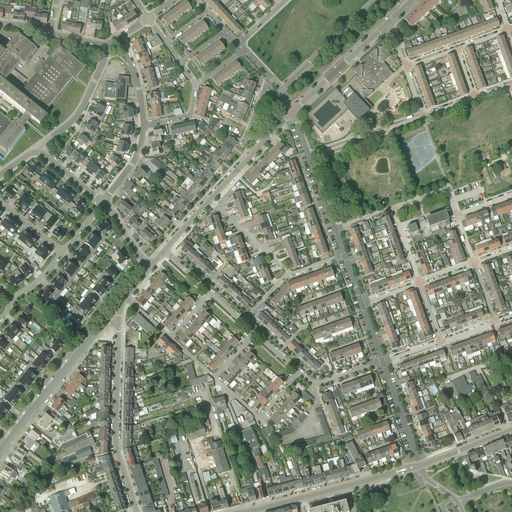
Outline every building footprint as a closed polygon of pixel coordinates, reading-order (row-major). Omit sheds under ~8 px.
[(174,9),(179,17),(191,8),(186,0),(174,9)] [(212,9),(218,4),(213,0),(208,5),(212,9)] [(266,0),(261,5),(265,10),(271,5),(266,0)] [(424,17),(436,5),(431,0),(425,0),(424,2),(423,1),(421,4),(416,9),(424,17)] [(489,0),(480,0),(485,12),(493,9),(489,0)] [(217,13),(222,8),(218,4),(212,9),(217,13)] [(0,18),(2,19),(3,14),(8,15),(9,6),(4,6),(4,8),(0,7),(0,18)] [(30,17),(31,11),(31,8),(25,8),(25,10),(20,9),(19,10),(18,21),(24,21),(25,17),(30,17)] [(221,18),(226,13),(222,8),(217,13),(221,18)] [(179,17),(174,9),(162,19),(165,23),(167,26),(179,17)] [(424,17),(416,9),(411,14),(411,13),(408,15),(409,16),(404,20),(411,28),(424,17)] [(31,11),(30,17),(35,18),(34,22),(41,23),(42,16),(38,16),(38,14),(35,14),(36,12),(31,11)] [(124,19),(128,25),(133,22),(129,15),(127,12),(122,15),(124,19)] [(129,15),(133,22),(138,18),(134,12),(129,15)] [(225,22),(230,17),(226,13),(221,18),(225,22)] [(118,22),(123,28),(128,25),(124,19),(122,15),(116,19),(117,19),(118,22)] [(96,29),(97,22),(98,19),(92,17),(89,17),(87,25),(90,26),(90,28),(96,29)] [(229,27),(234,22),(230,17),(225,22),(229,27)] [(68,32),(70,20),(67,19),(66,23),(63,22),(62,30),(68,32)] [(123,28),(118,22),(117,19),(114,21),(114,23),(113,24),(113,25),(117,32),(123,28)] [(497,19),(490,21),(493,29),(499,26),(497,19)] [(76,21),(70,20),(68,32),(74,33),(75,26),(76,21)] [(191,30),(196,37),(208,29),(203,21),(191,30)] [(493,29),(490,21),(484,23),(487,31),(493,29)] [(233,31),(238,26),(234,22),(229,27),(233,31)] [(173,33),(167,26),(165,23),(163,25),(171,35),(173,33)] [(487,31),(484,23),(478,25),(481,33),(487,31)] [(481,33),(478,25),(472,27),(475,35),(481,33)] [(243,31),(238,26),(233,31),(237,36),(243,31)] [(475,35),(472,27),(466,30),(469,37),(475,35)] [(196,37),(191,30),(179,39),(182,43),(184,46),(196,37)] [(469,37),(466,30),(460,32),(463,39),(469,37)] [(463,39),(460,32),(454,34),(457,41),(463,39)] [(457,41),(454,34),(449,36),(451,44),(457,41)] [(17,119),(13,123),(0,112),(0,146),(1,147),(7,152),(9,150),(10,151),(25,132),(24,132),(25,130),(23,128),(31,117),(40,125),(48,116),(44,113),(73,78),(75,80),(85,67),(59,46),(50,57),(47,54),(46,55),(49,58),(23,90),(20,88),(24,83),(11,73),(20,62),(25,66),(32,57),(37,50),(33,46),(18,35),(7,49),(9,50),(7,52),(0,46),(0,63),(0,64),(0,63),(0,92),(26,113),(22,117),(21,117),(20,118),(21,119),(19,121),(17,119)] [(156,46),(163,43),(156,35),(153,37),(156,46)] [(451,44),(449,36),(443,38),(445,46),(451,44)] [(498,45),(505,42),(503,36),(496,39),(498,45)] [(445,46),(443,38),(437,40),(439,48),(445,46)] [(133,43),(136,48),(143,45),(141,39),(133,43)] [(439,48),(437,40),(431,42),(433,50),(439,48)] [(207,50),(213,58),(225,49),(220,41),(207,50)] [(433,50),(431,42),(425,45),(427,52),(433,50)] [(500,50),(507,48),(505,42),(498,45),(500,50)] [(184,46),(182,43),(180,45),(188,55),(190,54),(184,46)] [(147,44),(143,45),(136,48),(138,54),(145,51),(149,49),(147,44)] [(427,52),(425,45),(419,47),(421,54),(427,52)] [(421,54),(419,47),(413,49),(415,57),(421,54)] [(466,56),(473,53),(471,47),(464,50),(466,56)] [(348,109),(358,121),(372,107),(365,99),(366,98),(367,98),(373,93),(373,91),(372,90),(373,89),(375,91),(383,84),(381,82),(382,81),(383,81),(385,82),(393,75),(387,69),(386,70),(383,67),(383,63),(391,56),(391,55),(384,48),(378,48),(378,49),(377,49),(376,50),(374,50),(370,54),(370,55),(374,60),(373,60),(371,59),(365,65),(366,66),(364,68),(362,66),(360,66),(354,71),(354,72),(358,76),(357,76),(356,75),(338,92),(335,89),(307,115),(313,122),(312,123),(322,133),(348,109)] [(502,56),(509,53),(507,48),(500,50),(502,56)] [(415,57),(413,49),(406,51),(409,59),(415,57)] [(213,58),(207,50),(196,59),(199,64),(201,66),(213,58)] [(145,51),(138,54),(140,59),(148,56),(145,51)] [(473,53),(466,56),(468,61),(475,59),(479,58),(477,52),(473,53)] [(504,61),(511,59),(509,53),(502,56),(504,61)] [(448,63),(455,60),(453,54),(446,57),(448,63)] [(148,56),(140,59),(143,65),(150,62),(148,56)] [(475,59),(468,61),(470,67),(478,65),(475,59)] [(450,68),(457,66),(455,60),(448,63),(450,68)] [(224,70),(229,77),(242,68),(240,66),(237,61),(224,70)] [(201,66),(199,64),(197,65),(204,75),(206,74),(201,66)] [(240,66),(242,68),(247,76),(249,75),(242,64),(240,66)] [(478,65),(470,67),(473,73),(480,70),(478,65)] [(413,69),(415,74),(422,72),(420,66),(413,69)] [(452,74),(459,71),(457,66),(450,68),(452,74)] [(144,71),(146,77),(157,74),(155,68),(151,69),(149,69),(149,67),(144,69),(144,71)] [(229,77),(224,70),(212,79),(217,86),(229,77)] [(480,70),(473,73),(475,78),(482,76),(480,70)] [(422,72),(415,74),(417,80),(425,78),(424,76),(426,75),(425,71),(422,72)] [(454,79),(461,77),(459,71),(452,74),(454,79)] [(157,74),(146,77),(148,83),(155,80),(158,80),(157,74)] [(482,76),(475,78),(477,84),(484,82),(482,76)] [(117,82),(114,82),(114,84),(106,83),(104,98),(126,100),(127,85),(128,86),(129,78),(118,77),(117,82)] [(456,85),(463,83),(461,77),(454,79),(456,85)] [(252,78),(239,83),(238,84),(246,87),(255,90),(258,80),(252,78)] [(425,78),(417,80),(420,86),(427,83),(425,78)] [(155,80),(148,83),(149,89),(157,86),(155,80)] [(484,82),(477,84),(479,90),(486,87),(484,82)] [(427,83),(420,86),(422,91),(429,89),(427,83)] [(458,91),(465,88),(463,83),(456,85),(458,91)] [(150,94),(151,100),(162,99),(161,91),(168,90),(174,88),(173,86),(163,89),(155,90),(156,94),(150,94)] [(255,90),(246,87),(244,92),(253,95),(253,93),(254,93),(255,90),(254,90),(255,90)] [(204,88),(202,94),(210,96),(212,90),(204,88)] [(467,94),(465,88),(458,91),(460,97),(467,94)] [(429,89),(422,91),(424,97),(431,94),(429,89)] [(254,96),(253,95),(244,92),(238,90),(236,95),(223,90),(221,95),(232,99),(250,107),(254,96)] [(431,94),(424,97),(426,103),(433,100),(431,94)] [(250,107),(232,99),(230,103),(235,105),(232,110),(246,116),(247,113),(246,113),(247,110),(249,111),(250,107)] [(433,100),(426,103),(428,109),(435,106),(433,100)] [(94,109),(105,114),(109,106),(99,102),(98,106),(96,105),(94,109)] [(131,108),(126,108),(125,105),(123,106),(124,114),(133,113),(133,109),(131,109),(131,108)] [(246,116),(232,110),(228,108),(226,113),(234,117),(234,118),(242,122),(242,121),(244,122),(246,116)] [(99,121),(102,122),(105,114),(94,109),(92,112),(94,113),(94,115),(98,117),(97,120),(99,121)] [(205,113),(197,111),(196,117),(208,120),(208,118),(204,117),(205,113)] [(134,117),(133,113),(124,114),(125,122),(127,122),(133,123),(132,119),(132,117),(134,117)] [(97,120),(92,118),(91,120),(90,122),(89,121),(87,125),(96,129),(99,121),(97,120)] [(208,126),(213,130),(219,122),(213,118),(208,126)] [(133,129),(131,128),(131,127),(127,125),(127,122),(125,122),(122,130),(132,133),(133,129)] [(204,133),(207,126),(202,122),(197,127),(204,133)] [(188,124),(190,132),(193,131),(194,135),(197,134),(194,123),(188,124)] [(90,136),(92,137),(94,134),(96,135),(98,130),(96,129),(87,125),(85,128),(87,129),(86,131),(91,133),(90,136)] [(153,132),(154,138),(161,136),(163,136),(162,130),(161,127),(153,129),(154,132),(153,132)] [(123,136),(128,137),(129,136),(131,136),(132,133),(122,130),(120,138),(123,139),(123,136)] [(239,140),(230,133),(228,136),(237,143),(239,140)] [(90,136),(87,139),(83,136),(82,137),(81,136),(78,139),(84,143),(88,146),(91,142),(89,141),(92,137),(90,136)] [(226,139),(223,137),(222,139),(234,147),(235,146),(237,144),(236,144),(237,143),(228,136),(226,139)] [(122,142),(123,139),(120,138),(118,146),(127,149),(128,145),(126,145),(127,143),(122,142)] [(234,147),(222,139),(220,142),(223,144),(222,146),(223,147),(230,152),(231,152),(232,150),(234,147)] [(280,143),(275,148),(281,154),(281,153),(284,155),(291,148),(283,142),(281,144),(280,143)] [(73,152),(75,150),(74,150),(75,149),(70,144),(64,151),(67,153),(65,155),(68,157),(69,156),(73,152)] [(119,152),(124,154),(124,152),(126,153),(127,149),(118,146),(115,154),(118,155),(119,152)] [(230,152),(223,147),(220,151),(219,150),(220,149),(218,148),(217,150),(227,157),(228,155),(229,155),(230,154),(230,153),(230,152)] [(281,154),(275,148),(271,153),(276,158),(281,154)] [(73,159),(72,160),(75,163),(81,155),(75,150),(73,152),(75,154),(72,158),(73,159)] [(227,157),(217,150),(213,155),(223,162),(224,161),(225,160),(225,159),(227,157)] [(276,158),(271,153),(267,157),(272,162),(276,158)] [(78,165),(79,164),(81,165),(84,160),(86,162),(88,160),(89,159),(82,154),(81,155),(75,163),(78,165)] [(120,161),(116,158),(118,155),(115,154),(114,156),(112,155),(108,159),(112,162),(116,165),(118,167),(121,164),(119,162),(120,161)] [(223,162),(213,155),(211,158),(214,160),(214,162),(220,167),(223,162)] [(272,162),(267,157),(263,161),(268,167),(272,162)] [(87,169),(85,171),(88,173),(95,166),(88,160),(86,162),(83,166),(87,169)] [(220,167),(214,162),(211,165),(210,164),(210,163),(208,161),(206,163),(216,171),(220,167)] [(268,167),(263,161),(259,166),(265,171),(268,167)] [(288,163),(290,169),(297,166),(295,161),(288,163)] [(216,171),(206,163),(205,165),(206,166),(204,168),(206,170),(212,175),(216,171)] [(93,174),(96,177),(101,171),(99,169),(100,167),(96,164),(95,166),(88,173),(91,176),(93,174)] [(34,176),(32,179),(35,181),(39,176),(36,174),(41,169),(36,165),(32,169),(30,167),(27,170),(30,172),(29,173),(34,176)] [(265,171),(259,166),(255,170),(261,175),(261,174),(265,177),(268,174),(265,171)] [(297,166),(290,169),(290,170),(288,171),(289,175),(292,174),(299,172),(297,166)] [(140,169),(136,173),(143,179),(147,174),(149,172),(146,170),(144,172),(140,169)] [(96,177),(95,179),(98,181),(99,180),(102,182),(108,175),(102,170),(101,171),(96,177)] [(212,175),(206,170),(204,173),(202,172),(203,171),(201,170),(199,171),(209,179),(212,175)] [(261,175),(255,170),(251,174),(257,179),(261,175)] [(209,179),(199,171),(196,175),(196,176),(206,183),(209,179)] [(44,184),(50,176),(46,172),(41,178),(39,176),(35,181),(42,186),(44,184)] [(299,172),(292,174),(294,180),(301,177),(299,172)] [(143,179),(136,173),(133,177),(137,181),(135,183),(141,188),(144,186),(140,183),(143,179)] [(257,179),(251,174),(246,180),(249,182),(247,184),(252,189),(254,186),(252,184),(257,179)] [(47,187),(54,179),(50,176),(44,184),(47,187)] [(196,176),(192,181),(201,189),(205,184),(196,176)] [(301,177),(294,180),(296,185),(303,183),(301,177)] [(54,188),(58,182),(54,179),(47,187),(51,190),(49,193),(52,195),(56,190),(54,188)] [(201,189),(192,181),(188,186),(189,187),(191,188),(197,194),(201,189)] [(141,188),(135,183),(133,185),(129,182),(125,186),(132,192),(135,188),(138,191),(139,191),(141,188)] [(303,183),(296,185),(298,191),(305,188),(303,183)] [(61,198),(67,190),(63,186),(59,192),(56,190),(52,195),(55,197),(57,195),(61,198)] [(132,192),(125,186),(122,190),(126,194),(124,196),(126,198),(128,197),(130,199),(135,194),(132,192)] [(7,189),(3,194),(11,200),(15,196),(11,192),(13,190),(9,187),(8,189),(7,189)] [(197,194),(191,188),(188,191),(185,188),(183,190),(184,190),(193,198),(197,194)] [(305,188),(298,191),(300,197),(307,194),(305,188)] [(65,201),(71,193),(67,190),(61,198),(65,201)] [(193,198),(184,190),(180,195),(183,198),(189,203),(193,198)] [(21,199),(16,205),(21,208),(29,197),(22,192),(18,197),(21,199)] [(232,195),(235,202),(242,199),(239,192),(232,195)] [(71,202),(75,196),(72,193),(71,193),(65,201),(69,204),(67,207),(70,209),(74,204),(71,202)] [(302,202),(309,200),(307,194),(300,197),(296,198),(298,204),(302,202)] [(175,196),(173,199),(185,209),(187,206),(188,205),(189,204),(182,199),(181,197),(179,200),(175,196)] [(29,197),(21,208),(25,211),(30,206),(32,208),(36,203),(29,197)] [(185,209),(173,199),(172,200),(174,201),(171,205),(172,205),(181,213),(182,212),(183,211),(185,209)] [(242,199),(235,202),(237,208),(244,205),(242,199)] [(118,208),(122,212),(128,205),(124,202),(123,202),(121,200),(116,206),(118,208)] [(309,200),(302,202),(302,203),(299,204),(301,208),(311,205),(309,200)] [(82,209),(85,205),(80,201),(76,206),(74,204),(70,209),(77,215),(79,212),(81,214),(84,211),(82,209)] [(35,210),(30,216),(35,219),(41,211),(37,207),(39,205),(36,203),(32,208),(35,210)] [(511,214),(510,211),(507,203),(503,204),(506,213),(507,216),(511,214)] [(128,205),(122,212),(126,216),(130,211),(132,213),(138,206),(136,204),(132,209),(128,205)] [(247,204),(244,205),(237,208),(239,213),(246,211),(249,209),(247,204)] [(181,213),(172,205),(165,213),(168,216),(170,218),(172,215),(176,219),(179,215),(180,215),(180,214),(181,213)] [(141,208),(138,206),(132,213),(134,215),(137,213),(141,208)] [(41,211),(35,219),(39,223),(43,217),(46,219),(50,214),(43,209),(41,211)] [(304,218),(307,217),(310,216),(314,214),(312,209),(305,211),(302,212),(304,218)] [(246,211),(239,213),(241,220),(248,217),(246,211)] [(168,216),(165,213),(163,212),(161,214),(164,216),(160,220),(167,226),(170,221),(166,218),(168,216)] [(427,220),(430,227),(433,235),(443,232),(446,230),(445,228),(439,230),(437,224),(442,222),(443,225),(446,224),(447,226),(450,225),(448,220),(446,213),(427,220)] [(49,221),(44,227),(49,231),(57,220),(50,214),(46,219),(49,221)] [(310,216),(307,217),(307,218),(305,219),(306,224),(316,220),(314,214),(310,216)] [(213,225),(220,223),(217,216),(207,219),(210,226),(213,225)] [(258,218),(260,225),(267,222),(265,216),(258,218)] [(0,221),(0,227),(1,226),(5,229),(11,221),(7,217),(3,223),(0,221)] [(132,228),(137,221),(133,217),(127,224),(132,228)] [(137,221),(132,228),(136,231),(139,227),(142,229),(146,224),(148,221),(145,220),(144,221),(140,217),(137,221)] [(378,220),(380,226),(391,222),(388,217),(378,220)] [(167,226),(160,220),(157,218),(152,225),(157,229),(159,227),(163,230),(167,226)] [(316,220),(306,224),(308,229),(318,225),(316,220)] [(430,227),(427,220),(415,224),(421,240),(433,235),(430,227)] [(5,229),(3,231),(8,234),(9,232),(16,224),(12,221),(11,221),(5,229)] [(107,222),(98,227),(101,232),(106,230),(107,232),(111,230),(109,227),(110,227),(107,222)] [(267,222),(260,225),(262,231),(269,228),(267,222)] [(391,222),(380,226),(382,231),(385,230),(386,230),(392,228),(391,222)] [(220,223),(213,225),(215,231),(222,228),(220,223)] [(8,234),(7,235),(11,238),(14,240),(18,235),(15,233),(20,227),(16,224),(9,232),(8,234)] [(148,226),(146,224),(142,229),(144,231),(139,237),(143,240),(151,231),(147,227),(148,226)] [(350,231),(352,236),(359,234),(358,232),(362,231),(360,227),(357,228),(356,224),(350,226),(352,230),(350,231)] [(419,235),(415,224),(407,227),(411,238),(419,235)] [(318,225),(308,229),(310,234),(313,233),(320,231),(318,225)] [(222,228),(215,231),(217,237),(224,234),(222,228)] [(269,228),(262,231),(264,236),(271,234),(269,228)] [(392,228),(386,230),(388,236),(394,233),(392,228)] [(57,229),(53,234),(61,240),(65,236),(64,235),(66,233),(63,230),(61,233),(57,229)] [(446,230),(443,232),(444,235),(448,233),(451,240),(457,238),(454,231),(452,232),(451,229),(446,230)] [(18,235),(14,240),(17,242),(21,245),(29,235),(25,231),(20,237),(18,235)] [(151,231),(143,240),(148,244),(151,240),(153,242),(158,237),(155,235),(155,233),(152,231),(151,232),(151,231)] [(320,231),(313,233),(315,239),(322,236),(320,231)] [(271,234),(264,236),(267,243),(274,240),(273,239),(276,238),(274,233),(272,235),(271,234)] [(394,233),(388,236),(389,241),(396,239),(394,233)] [(105,240),(100,236),(98,239),(92,234),(89,239),(97,245),(100,241),(102,243),(105,240)] [(224,234),(217,237),(219,243),(226,241),(224,234)] [(359,234),(352,236),(354,242),(361,239),(359,234)] [(29,235),(21,245),(25,248),(33,238),(29,235)] [(235,244),(235,245),(242,243),(240,236),(229,240),(231,246),(235,244)] [(322,236),(315,239),(317,245),(324,242),(322,236)] [(511,243),(508,236),(502,238),(505,245),(511,243)] [(286,248),(293,245),(296,244),(294,240),(295,239),(294,237),(283,241),(286,248)] [(33,238),(25,248),(29,251),(28,252),(31,254),(35,249),(33,247),(37,241),(33,238)] [(457,238),(451,240),(445,243),(446,245),(448,245),(450,249),(460,245),(457,238)] [(97,245),(89,239),(85,243),(91,248),(89,250),(93,254),(99,247),(97,245)] [(363,245),(361,239),(354,242),(356,247),(363,245)] [(181,250),(187,255),(193,248),(192,247),(193,245),(189,241),(188,242),(185,240),(180,245),(183,248),(181,250)] [(492,242),(494,249),(500,247),(498,240),(492,242)] [(318,250),(326,247),(324,242),(317,245),(314,246),(316,250),(318,249),(318,250)] [(414,246),(416,253),(422,251),(421,247),(424,246),(423,242),(414,246)] [(242,243),(235,245),(231,247),(233,253),(237,251),(245,249),(242,243)] [(200,249),(203,253),(209,247),(206,244),(200,249)] [(398,244),(391,247),(393,252),(400,250),(398,244)] [(481,246),(483,253),(489,251),(486,244),(481,246)] [(35,249),(31,254),(38,259),(46,249),(42,245),(37,251),(35,249)] [(293,245),(286,248),(288,254),(295,251),(293,245)] [(460,245),(450,249),(452,256),(462,252),(460,245)] [(483,253),(481,246),(476,248),(475,245),(470,246),(472,253),(477,251),(478,255),(483,253)] [(326,247),(318,250),(316,251),(316,252),(317,257),(328,253),(326,247)] [(46,249),(38,259),(42,263),(51,252),(46,248),(46,249)] [(87,253),(81,248),(78,252),(88,261),(93,254),(89,250),(87,253)] [(193,248),(187,255),(191,259),(196,254),(195,253),(196,251),(193,248)] [(245,249),(237,251),(239,257),(247,254),(245,249)] [(123,251),(118,254),(120,259),(118,261),(120,264),(122,263),(123,263),(128,260),(123,251)] [(290,259),(297,256),(295,251),(288,254),(290,259)] [(422,251),(416,253),(419,260),(425,258),(428,257),(427,252),(423,254),(422,251)] [(82,268),(88,261),(78,252),(77,252),(74,257),(79,261),(77,264),(82,268)] [(462,252),(452,256),(455,265),(462,263),(462,261),(465,260),(462,252)] [(196,254),(191,259),(195,263),(200,258),(196,254)] [(247,254),(239,257),(242,264),(249,261),(247,254)] [(370,254),(367,256),(360,258),(362,264),(369,261),(372,260),(370,254)] [(300,255),(297,256),(290,259),(293,269),(304,265),(300,255)] [(402,255),(395,258),(397,263),(404,261),(402,255)] [(258,265),(258,266),(265,263),(263,257),(252,260),(255,266),(258,265)] [(200,258),(195,263),(200,267),(205,262),(200,258)] [(433,263),(432,261),(427,263),(425,258),(419,260),(421,267),(427,265),(433,263)] [(4,260),(2,262),(0,264),(0,273),(1,274),(5,268),(7,270),(11,265),(4,260)] [(384,262),(386,269),(392,267),(389,260),(384,262)] [(20,269),(27,278),(32,274),(27,268),(30,266),(26,261),(23,263),(25,266),(20,269)] [(77,275),(82,268),(77,264),(75,267),(70,262),(66,266),(77,275)] [(205,262),(200,267),(204,271),(209,265),(205,262)] [(209,265),(204,271),(209,276),(217,267),(213,263),(210,266),(209,265)] [(265,263),(258,266),(255,267),(256,271),(260,270),(260,272),(267,269),(265,263)] [(427,265),(421,267),(424,274),(433,271),(432,267),(429,268),(427,265)] [(66,278),(71,282),(77,275),(66,266),(63,271),(68,275),(66,278)] [(373,272),(371,267),(364,269),(366,275),(373,272)] [(102,274),(107,278),(109,275),(115,280),(119,275),(110,268),(107,273),(104,271),(102,274)] [(162,283),(163,282),(166,284),(170,280),(167,277),(169,275),(171,272),(166,268),(162,273),(161,273),(157,278),(162,283)] [(267,269),(260,272),(257,273),(258,275),(259,278),(262,277),(269,274),(267,269)] [(486,278),(493,276),(491,270),(484,272),(486,278)] [(314,274),(317,283),(317,282),(318,285),(322,283),(321,281),(318,272),(314,274)] [(408,272),(403,274),(405,281),(411,279),(408,272)] [(465,274),(468,282),(469,285),(470,285),(473,284),(473,283),(474,285),(478,283),(474,273),(470,275),(469,272),(465,274)] [(105,280),(107,278),(102,274),(100,277),(97,281),(107,289),(108,289),(107,289),(111,285),(105,280)] [(269,274),(262,277),(264,284),(261,285),(263,289),(270,286),(269,282),(272,281),(269,274)] [(65,289),(71,282),(66,278),(64,280),(58,276),(55,280),(63,287),(65,289)] [(488,284),(495,281),(493,276),(486,278),(488,284)] [(18,277),(14,280),(13,278),(9,280),(11,283),(10,283),(14,288),(22,282),(19,277),(18,277)] [(217,283),(223,288),(228,282),(222,277),(217,283)] [(153,283),(159,288),(159,287),(164,290),(167,287),(162,283),(157,278),(153,283)] [(230,279),(228,282),(223,288),(227,292),(232,286),(231,285),(233,282),(230,279)] [(63,287),(55,280),(51,285),(57,289),(55,292),(60,296),(62,293),(60,291),(63,287)] [(107,289),(97,281),(94,285),(96,286),(104,293),(107,289)] [(490,289),(497,287),(495,281),(488,284),(490,289)] [(383,289),(381,282),(375,284),(378,291),(383,289)] [(149,287),(155,292),(159,288),(153,283),(149,287)] [(290,290),(288,283),(281,291),(286,295),(290,290)] [(443,294),(442,291),(439,283),(435,284),(438,293),(439,295),(443,294)] [(378,291),(375,284),(370,286),(369,284),(366,285),(368,291),(371,290),(372,293),(378,291)] [(96,286),(93,290),(90,288),(88,291),(93,295),(95,292),(101,297),(104,293),(96,286)] [(232,286),(227,292),(231,296),(236,290),(232,286)] [(146,292),(151,297),(155,292),(149,287),(146,292)] [(256,296),(259,293),(254,288),(251,292),(256,296)] [(410,298),(410,300),(417,297),(415,291),(413,292),(412,289),(404,293),(405,296),(407,299),(410,298)] [(47,290),(41,298),(46,301),(48,303),(51,300),(49,298),(52,293),(47,290)] [(236,290),(231,296),(235,299),(240,294),(236,290)] [(91,298),(93,295),(88,291),(86,294),(83,298),(85,300),(93,306),(94,306),(93,306),(97,302),(91,298)] [(286,295),(281,291),(276,296),(280,300),(286,295)] [(142,297),(148,301),(151,297),(146,292),(142,297)] [(494,300),(501,298),(499,292),(492,295),(494,300)] [(482,293),(470,298),(472,302),(478,300),(482,301),(485,300),(482,293)] [(240,303),(245,298),(240,294),(235,299),(240,303)] [(280,300),(276,296),(271,302),(276,306),(280,300)] [(148,301),(142,297),(137,302),(143,307),(148,301)] [(184,303),(190,308),(195,302),(189,297),(184,303)] [(417,297),(410,300),(412,305),(419,303),(417,297)] [(250,303),(245,298),(240,303),(245,308),(248,311),(251,308),(248,305),(250,303)] [(503,303),(501,298),(494,300),(496,306),(503,303)] [(82,304),(90,310),(93,306),(85,300),(82,304)] [(190,308),(184,303),(182,301),(179,304),(181,306),(180,307),(186,312),(190,308)] [(507,302),(503,303),(496,306),(498,311),(500,311),(501,314),(510,311),(507,302)] [(377,306),(379,311),(386,309),(384,303),(377,306)] [(419,303),(412,305),(414,311),(421,308),(419,303)] [(90,310),(82,304),(79,308),(76,306),(74,308),(79,312),(81,310),(87,314),(90,310)] [(186,312),(180,307),(176,311),(182,316),(186,312)] [(421,308),(414,311),(415,312),(413,313),(414,317),(423,314),(421,308)] [(475,312),(478,319),(483,317),(483,316),(488,314),(486,308),(475,312)] [(386,309),(379,311),(381,317),(388,314),(386,309)] [(182,316),(176,311),(172,316),(178,321),(182,316)] [(262,323),(269,315),(265,311),(262,314),(261,313),(256,318),(262,323)] [(467,323),(464,316),(463,311),(457,313),(457,315),(461,325),(467,323)] [(200,318),(206,323),(207,322),(209,323),(213,319),(211,317),(205,312),(200,318)] [(128,332),(128,349),(137,349),(138,333),(136,333),(136,330),(139,326),(142,328),(143,328),(149,333),(153,328),(138,314),(127,326),(130,329),(130,332),(128,332)] [(472,321),(470,314),(464,316),(467,323),(472,321)] [(81,322),(73,315),(69,320),(73,324),(71,326),(74,329),(76,326),(77,327),(81,322)] [(178,321),(172,316),(171,318),(168,315),(166,318),(168,320),(174,325),(178,321)] [(266,327),(273,319),(269,315),(262,323),(266,327)] [(461,325),(457,315),(452,317),(453,320),(456,327),(461,325)] [(25,319),(21,316),(18,321),(26,327),(30,322),(29,321),(31,319),(27,317),(25,319)] [(196,322),(202,327),(206,323),(200,318),(196,322)] [(271,331),(279,323),(275,319),(274,320),(273,319),(266,327),(271,331)] [(425,319),(418,322),(420,327),(427,325),(425,319)] [(174,325),(168,320),(163,326),(169,331),(174,325)] [(390,320),(383,322),(385,328),(392,325),(390,320)] [(192,326),(198,331),(202,327),(196,322),(192,326)] [(450,329),(448,322),(442,324),(445,331),(450,329)] [(275,335),(280,330),(283,327),(279,323),(271,331),(275,335)] [(8,329),(16,336),(19,339),(20,339),(25,333),(24,331),(23,330),(19,327),(17,330),(12,325),(8,329)] [(427,325),(420,327),(422,333),(429,330),(427,325)] [(188,331),(194,336),(198,331),(192,326),(188,331)] [(324,328),(328,339),(332,338),(331,335),(328,326),(324,328)] [(319,329),(323,338),(324,340),(328,339),(324,328),(319,329)] [(511,340),(509,336),(506,328),(502,329),(505,338),(506,337),(508,341),(511,340)] [(8,329),(4,333),(10,338),(7,340),(12,345),(15,342),(13,340),(16,336),(8,329)] [(279,339),(284,334),(280,330),(275,335),(279,339)] [(429,330),(422,333),(418,334),(421,342),(425,340),(426,339),(425,338),(426,337),(428,341),(433,340),(429,330)] [(185,335),(190,340),(194,336),(188,331),(185,335)] [(394,331),(387,333),(389,339),(396,336),(394,331)] [(284,334),(279,339),(284,344),(289,339),(284,334)] [(190,340),(185,335),(180,340),(185,345),(190,340)] [(396,336),(389,339),(391,344),(398,342),(396,336)] [(487,344),(484,336),(479,337),(484,349),(488,348),(487,344)] [(162,347),(167,341),(163,337),(157,343),(162,347)] [(228,343),(234,348),(239,342),(233,337),(228,343)] [(484,349),(479,337),(475,339),(480,351),(484,349)] [(0,338),(0,346),(6,352),(10,347),(12,345),(7,340),(5,343),(0,338)] [(480,351),(475,339),(471,340),(475,353),(480,351)] [(57,342),(55,340),(52,343),(54,345),(51,349),(56,353),(62,345),(57,341),(57,342)] [(234,348),(228,343),(226,340),(224,343),(223,342),(222,343),(226,346),(225,347),(230,352),(234,348)] [(293,352),(298,346),(297,345),(299,343),(295,340),(293,342),(292,341),(287,347),(293,352)] [(475,353),(471,340),(467,342),(471,354),(475,353)] [(166,351),(171,345),(167,341),(162,347),(160,349),(165,352),(166,351)] [(398,342),(391,344),(393,350),(400,347),(398,342)] [(471,354),(467,342),(462,343),(466,352),(467,356),(471,354)] [(101,357),(110,357),(110,348),(107,348),(106,348),(106,343),(98,343),(98,348),(101,348),(101,357)] [(230,352),(225,347),(221,344),(217,349),(220,352),(226,357),(230,352)] [(170,355),(176,349),(171,345),(166,351),(170,355)] [(462,357),(461,354),(458,345),(454,346),(457,355),(458,359),(462,357)] [(297,356),(302,350),(298,346),(293,352),(297,356)] [(47,352),(42,348),(40,351),(42,353),(39,357),(47,364),(47,363),(50,359),(45,355),(47,352)] [(137,349),(128,349),(125,349),(125,357),(146,357),(146,349),(137,349)] [(175,359),(181,357),(183,355),(176,349),(170,355),(175,359)] [(302,360),(307,354),(302,350),(297,356),(302,360)] [(443,350),(437,352),(440,360),(446,358),(443,350)] [(306,363),(311,358),(313,355),(309,351),(307,354),(302,360),(306,363)] [(226,357),(220,352),(217,356),(222,361),(226,357)] [(250,352),(245,358),(250,363),(251,362),(255,365),(258,361),(257,360),(257,359),(255,357),(250,352)] [(440,360),(437,352),(432,354),(434,362),(435,365),(440,363),(439,360),(440,360)] [(434,362),(432,354),(426,356),(429,364),(434,362)] [(222,361),(217,356),(213,360),(218,366),(222,361)] [(429,364),(426,356),(421,358),(423,366),(429,364)] [(47,364),(39,357),(36,361),(44,367),(47,364)] [(250,363),(245,358),(241,362),(246,367),(250,363)] [(310,367),(315,362),(311,358),(306,363),(310,367)] [(423,366),(421,358),(415,360),(418,368),(419,367),(420,370),(424,369),(423,366)] [(218,366),(213,360),(208,366),(213,371),(218,366)] [(418,368),(415,360),(410,362),(412,369),(418,368)] [(44,367),(36,361),(33,365),(30,363),(28,366),(33,370),(35,367),(40,372),(44,368),(44,367)] [(246,367),(241,362),(237,366),(242,371),(245,374),(248,371),(247,370),(248,369),(248,368),(246,367)] [(315,362),(310,367),(316,372),(321,367),(315,362)] [(412,369),(410,362),(404,364),(407,372),(412,369)] [(407,372),(404,364),(399,366),(401,374),(407,372)] [(33,370),(28,366),(26,368),(26,369),(23,373),(25,374),(33,381),(36,377),(31,372),(33,370)] [(242,371),(237,366),(233,371),(239,376),(242,371)] [(82,370),(77,376),(83,381),(86,377),(85,375),(86,373),(82,370)] [(239,376),(233,371),(229,375),(234,380),(239,376)] [(477,376),(474,371),(469,373),(473,382),(478,380),(479,383),(483,381),(480,375),(477,376)] [(25,374),(22,378),(30,385),(33,381),(25,374)] [(234,380),(229,375),(224,380),(230,385),(234,380)] [(22,378),(20,376),(16,380),(14,383),(19,387),(21,384),(26,389),(30,385),(22,378)] [(83,381),(77,376),(73,382),(78,386),(83,390),(85,388),(80,384),(83,381)] [(458,379),(465,394),(471,392),(470,391),(468,386),(463,376),(458,379)] [(201,385),(199,378),(196,379),(190,381),(192,388),(201,385)] [(273,383),(279,388),(284,383),(278,378),(273,383)] [(465,394),(458,379),(452,382),(458,392),(460,397),(465,394)] [(414,388),(414,387),(416,386),(415,381),(405,385),(407,390),(414,388)] [(78,386),(73,382),(69,387),(74,391),(78,386)] [(279,388),(273,383),(272,382),(268,386),(275,393),(279,388)] [(458,392),(452,382),(446,385),(451,396),(458,392)] [(19,387),(14,383),(12,386),(9,390),(11,392),(19,398),(22,394),(17,390),(19,387)] [(244,388),(241,385),(236,391),(239,394),(244,389),(244,388)] [(348,394),(345,385),(340,387),(341,389),(338,390),(341,396),(348,394)] [(268,394),(271,397),(275,393),(268,386),(264,390),(265,392),(268,394)] [(74,391),(69,387),(65,392),(70,396),(74,391)] [(100,394),(109,394),(109,391),(109,389),(109,388),(96,387),(88,387),(87,391),(92,391),(94,391),(96,389),(96,395),(100,394)] [(416,394),(416,393),(419,392),(417,388),(415,389),(414,388),(407,390),(409,396),(416,394)] [(271,397),(268,394),(265,392),(264,390),(263,389),(260,393),(259,394),(261,396),(267,401),(271,397)] [(291,396),(298,402),(301,399),(298,396),(300,393),(297,390),(294,393),(291,396)] [(325,402),(332,400),(340,397),(337,390),(322,395),(325,402)] [(11,392),(8,395),(8,396),(16,402),(19,398),(11,392)] [(8,396),(8,395),(6,394),(2,398),(2,397),(0,400),(5,404),(7,402),(12,406),(16,402),(8,396)] [(267,401),(261,396),(257,401),(263,406),(267,401)] [(288,399),(295,406),(298,402),(291,396),(288,399)] [(223,397),(218,399),(222,411),(227,409),(223,397)] [(59,398),(56,403),(64,410),(66,408),(63,405),(65,403),(59,398)] [(222,411),(218,399),(213,401),(217,413),(222,411)] [(285,403),(292,409),(295,406),(288,399),(285,403)] [(5,404),(0,400),(0,411),(5,415),(8,411),(3,407),(5,404)] [(334,406),(332,400),(325,402),(327,409),(334,406)] [(263,406),(257,401),(252,406),(258,411),(263,406)] [(64,410),(56,403),(51,408),(57,412),(57,413),(60,415),(64,410)] [(292,409),(285,403),(282,406),(289,412),(292,409)] [(420,404),(413,407),(415,413),(422,410),(420,404)] [(289,412),(282,406),(279,409),(288,417),(291,414),(289,412)] [(337,413),(334,406),(327,409),(330,416),(337,413)] [(133,411),(124,411),(124,418),(133,418),(138,417),(139,416),(139,413),(143,411),(142,408),(137,410),(133,411)] [(511,413),(510,408),(506,409),(506,408),(503,409),(508,423),(511,422),(511,421),(511,413)] [(276,413),(283,419),(285,421),(288,418),(288,417),(279,409),(276,413)] [(456,427),(450,415),(449,412),(443,414),(442,411),(439,412),(443,422),(446,421),(457,443),(463,441),(456,427)] [(273,416),(280,422),(283,419),(276,413),(273,416)] [(330,416),(332,422),(339,420),(337,413),(330,416)] [(472,437),(467,428),(462,418),(460,413),(457,415),(454,413),(450,415),(456,427),(458,426),(457,422),(459,421),(464,431),(461,432),(465,440),(472,437)] [(494,428),(500,426),(496,417),(493,418),(491,413),(488,414),(490,419),(494,428)] [(42,419),(49,425),(50,426),(52,424),(51,423),(53,420),(46,414),(42,419)] [(417,416),(419,422),(426,419),(424,414),(417,416)] [(483,417),(489,431),(494,428),(490,419),(488,420),(486,415),(483,417)] [(280,422),(273,416),(270,420),(277,426),(280,422)] [(489,431),(483,417),(478,419),(483,433),(489,431)] [(49,425),(42,419),(38,425),(45,430),(49,425)] [(426,419),(419,422),(421,427),(428,425),(431,424),(430,419),(426,420),(426,419)] [(478,419),(472,421),(477,435),(483,433),(478,419)] [(342,426),(339,420),(332,422),(335,429),(342,426)] [(472,421),(469,422),(471,427),(467,428),(472,437),(477,435),(472,421)] [(428,425),(421,427),(422,433),(427,431),(430,430),(428,425)] [(186,439),(187,440),(206,434),(203,426),(187,431),(184,432),(186,439)] [(342,426),(335,429),(337,436),(344,434),(342,426)] [(123,432),(123,439),(132,439),(132,438),(131,438),(131,435),(134,435),(136,435),(142,433),(145,432),(146,434),(150,433),(148,428),(141,430),(132,432),(123,432)] [(251,450),(260,469),(262,468),(266,467),(257,448),(258,447),(250,428),(241,432),(249,451),(251,450)] [(62,444),(64,448),(61,449),(62,451),(55,454),(58,460),(62,458),(89,447),(93,445),(95,444),(91,435),(95,433),(100,433),(100,435),(108,436),(108,429),(100,429),(97,429),(77,437),(62,444)] [(427,431),(422,433),(424,438),(432,436),(430,430),(427,431)] [(32,431),(28,437),(35,442),(39,437),(32,431)] [(52,441),(60,447),(62,444),(77,437),(75,431),(67,434),(63,436),(59,434),(59,433),(52,441)] [(364,440),(361,431),(357,433),(358,436),(354,437),(356,443),(364,440)] [(123,439),(123,449),(131,447),(131,445),(132,445),(134,445),(133,441),(142,438),(143,437),(142,436),(133,439),(132,439),(123,439)] [(432,436),(424,438),(426,444),(434,441),(432,436)] [(38,444),(35,442),(28,437),(24,442),(27,444),(24,447),(29,451),(33,445),(36,447),(38,444)] [(60,447),(52,441),(50,445),(57,450),(60,447)] [(217,469),(218,475),(230,472),(228,466),(220,441),(209,444),(217,469)] [(434,441),(426,444),(428,449),(436,447),(434,441)] [(509,454),(504,441),(497,444),(500,453),(507,469),(511,467),(511,466),(510,461),(511,461),(509,454)] [(348,451),(351,456),(358,469),(366,466),(360,455),(359,456),(351,442),(345,445),(348,451)] [(500,453),(497,444),(490,446),(495,460),(496,463),(500,461),(499,456),(497,457),(496,454),(500,453)] [(492,461),(495,460),(490,446),(483,449),(487,456),(489,462),(491,461),(492,461)] [(89,447),(62,458),(65,464),(66,469),(73,467),(71,461),(78,458),(78,460),(92,454),(89,447)] [(123,451),(125,457),(136,453),(135,450),(136,449),(135,447),(123,451)] [(108,448),(94,448),(95,450),(97,450),(99,450),(99,454),(95,455),(96,457),(99,456),(108,454),(108,448)] [(15,454),(23,459),(27,454),(19,449),(15,454)] [(487,456),(483,449),(476,452),(479,460),(481,464),(483,463),(482,458),(487,456)] [(350,467),(354,475),(360,473),(358,469),(351,456),(348,451),(345,453),(351,464),(349,465),(350,467)] [(137,453),(136,453),(125,457),(126,463),(134,460),(133,457),(136,456),(138,455),(141,454),(140,452),(137,453)] [(479,460),(476,452),(470,454),(474,462),(475,465),(477,472),(484,473),(481,466),(479,467),(477,460),(479,460)] [(19,465),(21,467),(24,464),(25,461),(23,459),(15,454),(12,460),(19,465)] [(471,470),(477,472),(475,465),(472,466),(471,463),(474,462),(470,454),(465,456),(471,470)] [(108,455),(94,460),(95,461),(97,461),(99,465),(110,461),(108,455)] [(347,468),(347,466),(344,466),(346,464),(344,456),(343,455),(338,456),(338,457),(339,461),(344,478),(350,476),(347,468)] [(344,478),(339,461),(338,457),(332,459),(333,462),(336,462),(337,468),(338,469),(339,470),(336,471),(338,479),(344,478)] [(134,460),(126,463),(128,469),(130,468),(138,465),(138,464),(137,462),(140,461),(139,458),(137,459),(134,460)] [(495,460),(492,461),(491,461),(489,462),(494,475),(502,476),(497,466),(496,463),(495,460)] [(110,461),(99,465),(100,468),(95,470),(96,473),(112,467),(110,461)] [(303,489),(301,480),(296,462),(293,463),(297,475),(296,475),(298,481),(293,482),(296,491),(303,489)] [(338,479),(336,471),(332,471),(332,470),(332,469),(331,463),(328,464),(332,481),(338,479)] [(332,481),(328,464),(322,466),(324,474),(326,482),(332,481)] [(497,466),(502,476),(506,477),(501,464),(497,466)] [(304,467),(303,465),(299,465),(303,477),(304,478),(304,479),(301,480),(303,489),(309,487),(304,467)] [(308,469),(307,466),(304,467),(309,487),(315,486),(312,477),(309,478),(309,477),(309,476),(308,469)] [(7,467),(3,473),(11,477),(15,480),(18,476),(15,471),(14,472),(7,467)] [(112,467),(96,473),(97,476),(102,474),(105,473),(106,476),(114,473),(112,467)] [(266,467),(262,468),(264,475),(266,480),(270,479),(269,475),(266,467)] [(320,484),(316,467),(314,468),(313,468),(314,474),(315,475),(315,476),(312,477),(315,486),(320,484)] [(326,482),(324,474),(321,475),(321,474),(321,473),(319,467),(316,467),(320,484),(326,482)] [(193,474),(191,470),(188,471),(190,479),(199,511),(208,511),(200,483),(196,473),(193,474)] [(205,483),(211,482),(209,472),(202,473),(205,483)] [(11,477),(3,473),(0,477),(0,478),(7,483),(11,477)] [(114,473),(106,476),(104,477),(105,479),(106,479),(108,483),(116,480),(114,473)] [(257,482),(258,482),(259,486),(257,487),(260,500),(266,498),(261,481),(258,473),(255,473),(257,482)] [(296,491),(293,482),(293,479),(290,480),(289,479),(287,474),(284,474),(287,484),(289,492),(296,491)] [(144,478),(134,481),(135,485),(145,482),(145,481),(148,480),(147,477),(144,478)] [(289,492),(287,484),(284,485),(282,477),(279,477),(280,480),(283,494),(289,492)] [(116,480),(108,483),(102,485),(103,487),(109,485),(110,489),(118,486),(116,480)] [(283,494),(280,480),(276,480),(277,485),(272,486),(274,496),(283,494)] [(145,482),(135,485),(137,490),(147,486),(151,485),(150,481),(146,483),(145,482)] [(0,496),(7,500),(8,499),(3,496),(7,488),(1,485),(0,487),(0,496)] [(265,486),(268,498),(274,496),(272,486),(271,485),(265,486)] [(118,486),(110,489),(111,492),(107,493),(108,496),(121,492),(120,489),(119,487),(119,486),(118,486)] [(220,501),(223,510),(228,508),(222,488),(218,489),(222,501),(220,501)] [(254,493),(252,488),(244,491),(243,488),(240,489),(242,498),(248,496),(250,503),(256,501),(254,493)] [(52,504),(55,511),(61,511),(64,511),(70,509),(68,503),(66,497),(64,492),(50,497),(52,504)] [(121,492),(108,496),(109,498),(113,497),(114,501),(122,498),(122,497),(122,496),(122,495),(121,494),(121,492)] [(214,511),(223,510),(220,501),(217,502),(217,500),(216,500),(215,498),(214,499),(213,494),(208,495),(212,511),(214,511)] [(122,498),(114,501),(115,504),(111,505),(112,508),(124,504),(122,498)] [(348,511),(345,501),(308,511),(348,511)] [(31,511),(34,511),(38,511),(35,502),(29,504),(31,509),(31,511)] [(188,503),(189,510),(190,511),(196,511),(195,508),(193,502),(188,503)]
